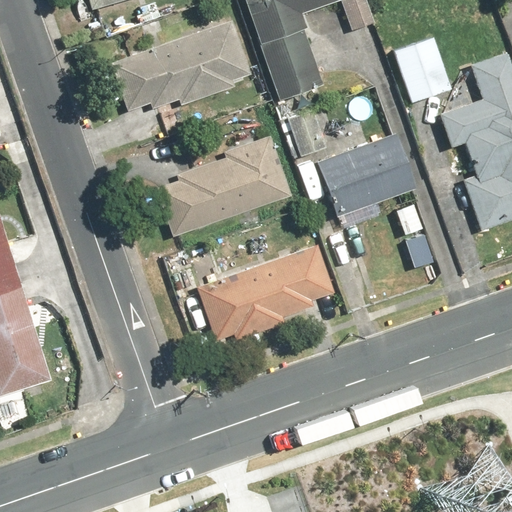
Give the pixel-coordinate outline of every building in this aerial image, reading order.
[(79,0),(83,13),(122,0),(79,0)] [(235,0),(271,105),(320,89),(296,17),(334,5),(343,34),(374,24),(366,0),(235,0)] [(103,62),(122,120),(248,78),(229,20),(103,62)] [(384,48),(403,106),(449,90),(430,33),(384,48)] [(511,220),(511,75),(504,51),(461,65),(472,100),(431,114),(444,151),(458,146),(468,176),(453,181),(471,234),(511,220)] [(279,121),(292,159),(324,148),(311,111),(279,121)] [(394,133),(315,161),(334,215),(413,187),(394,133)] [(144,178),(164,237),(285,197),(265,138),(144,178)] [(0,224),(0,396),(48,381),(0,224)] [(312,244),(190,284),(209,343),(331,303),(312,244)]
